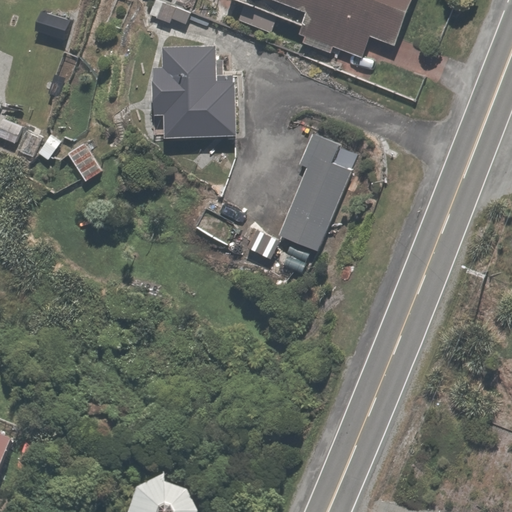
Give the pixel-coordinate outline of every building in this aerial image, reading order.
[(260,0),(311,19),(305,35),(336,47),(337,45),(367,57),(378,27),(401,36),(415,0),(260,0)] [(166,62),(157,62),(157,110),(166,110),(166,134),(238,134),(238,73),(223,73),(223,40),(166,40),(166,62)] [(6,111),(0,125),(0,133),(56,155),(65,133),(6,111)] [(322,247),(365,157),(367,152),(318,129),(303,160),(312,164),(281,228),(322,247)] [(91,140),(74,151),(92,180),(110,169),(91,140)] [(0,478),(20,436),(0,426),(0,478)] [(168,474),(141,484),(131,511),(137,511),(139,511),(138,511),(200,511),(192,491),(168,481),(168,474)]
